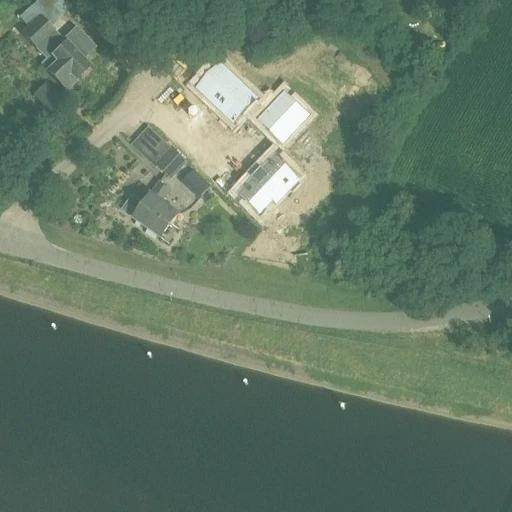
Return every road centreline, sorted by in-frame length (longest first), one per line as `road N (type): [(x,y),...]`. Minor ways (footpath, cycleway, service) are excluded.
road 1 (unclassified): [(18,249),(328,318),(413,320),(511,303)]
road 2 (unclassified): [(150,63),(124,112),(39,196),(18,249)]
